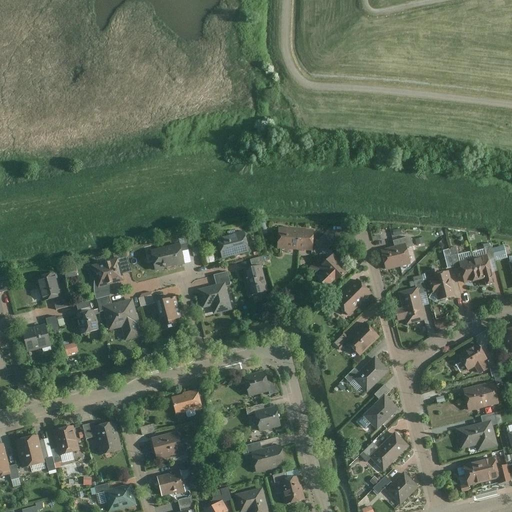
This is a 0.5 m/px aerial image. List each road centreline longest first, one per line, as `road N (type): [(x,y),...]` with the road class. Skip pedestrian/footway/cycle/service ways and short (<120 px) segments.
road 1 (residential): [(324,511),(282,356),(269,352),(207,368)]
road 2 (residential): [(407,398),(363,237)]
road 3 (residential): [(511,312),(422,362),(407,398)]
road 4 (residential): [(148,511),(119,392)]
